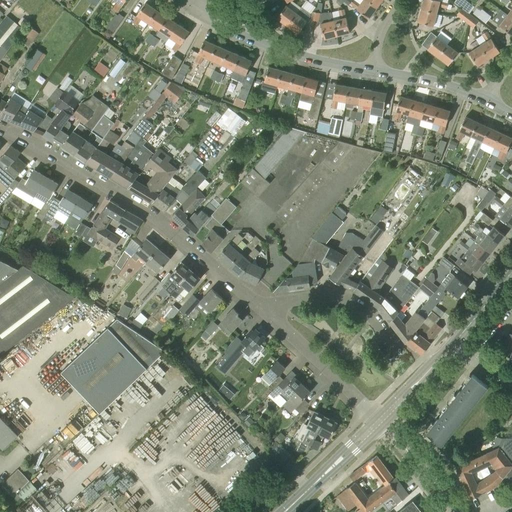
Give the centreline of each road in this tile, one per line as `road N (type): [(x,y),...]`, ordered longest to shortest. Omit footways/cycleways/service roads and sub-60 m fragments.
road 1 (residential): [(257,307),(162,225),(0,130)]
road 2 (residential): [(376,69),(284,52),(190,8)]
road 3 (residential): [(383,420),(257,307)]
road 4 (residential): [(393,347),(346,299),(257,307)]
road 5 (tertiary): [(288,511),(383,420)]
